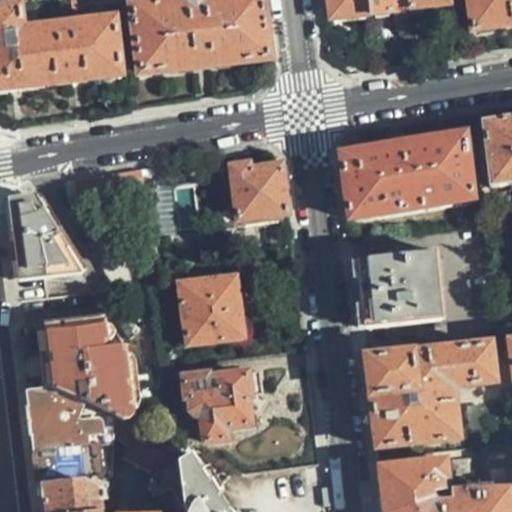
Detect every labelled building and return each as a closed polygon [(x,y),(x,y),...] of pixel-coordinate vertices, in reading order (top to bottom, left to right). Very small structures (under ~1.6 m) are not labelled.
[(105,0),(69,0),(71,11),(107,8),(105,0)] [(146,77),(270,62),(261,0),(225,0),(213,1),(212,0),(194,0),(186,1),(186,5),(137,12),(146,77)] [(331,0),(335,21),(368,17),(365,0),(331,0)] [(365,0),(368,17),(407,13),(405,0),(365,0)] [(405,0),(407,13),(431,9),(446,7),(444,0),(405,0)] [(511,26),(511,0),(467,0),(472,32),(503,27),(511,26)] [(0,14),(0,93),(116,79),(109,30),(24,41),(20,12),(0,14)] [(511,184),(511,122),(484,127),(492,188),(511,184)] [(341,158),(349,222),(473,203),(470,187),(464,142),(403,150),(341,158)] [(289,218),(283,167),(252,171),(251,165),(243,166),(234,168),(241,224),(285,218),(289,218)] [(146,211),(141,172),(79,183),(82,200),(135,191),(138,213),(146,211)] [(82,200),(79,183),(70,184),(74,207),(76,224),(138,213),(135,191),(82,200)] [(201,227),(195,185),(152,192),(159,233),(201,227)] [(22,285),(85,276),(79,265),(50,219),(45,211),(39,200),(20,204),(12,214),(22,285)] [(285,218),(241,224),(242,230),(286,224),(285,218)] [(443,321),(433,252),(386,258),(386,263),(360,267),(364,297),(367,296),(368,304),(371,331),(443,321)] [(241,311),(237,282),(232,282),(232,279),(231,277),(230,276),(228,275),(226,275),(224,275),(223,276),(222,277),(221,279),(221,281),(221,282),(221,284),(184,289),(191,346),(244,340),(241,311)] [(54,361),(57,389),(117,420),(139,430),(145,420),(134,341),(111,311),(50,317),(51,326),(41,327),(43,343),(52,342),(54,361)] [(283,356),(307,354),(305,340),(281,344),(283,356)] [(43,343),(49,388),(57,389),(54,361),(52,342),(43,343)] [(372,406),(377,448),(459,439),(455,408),(453,391),(493,386),(489,349),(367,360),(372,406)] [(264,376),(253,378),(254,389),(255,402),(267,401),(264,376)] [(254,389),(253,378),(206,383),(205,380),(185,382),(188,400),(189,401),(191,414),(197,419),(201,418),(204,444),(229,441),(228,432),(257,429),(253,402),(255,402),(254,389)] [(57,389),(28,393),(32,425),(35,452),(102,450),(116,448),(117,442),(117,420),(57,389)] [(229,511),(201,468),(199,462),(180,451),(139,430),(117,420),(117,442),(134,450),(130,462),(160,477),(157,483),(167,496),(178,491),(192,511),(229,511)] [(102,450),(35,452),(36,460),(40,485),(104,481),(102,450)] [(508,511),(502,455),(460,460),(379,469),(384,511),(508,511)] [(104,481),(40,485),(41,494),(42,511),(102,511),(103,503),(106,502),(104,481)]
